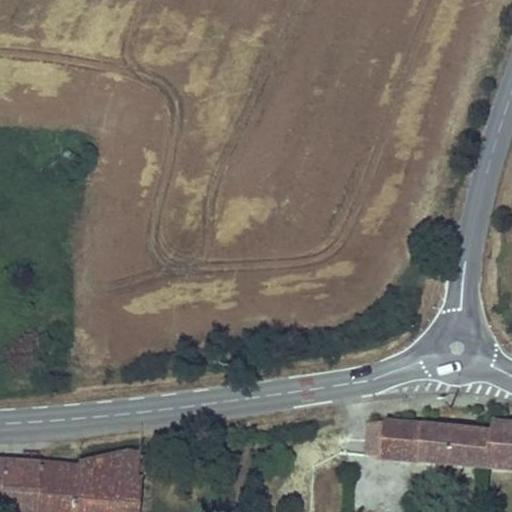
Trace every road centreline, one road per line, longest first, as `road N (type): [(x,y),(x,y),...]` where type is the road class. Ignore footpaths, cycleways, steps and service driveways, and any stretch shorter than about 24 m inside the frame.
road 1 (tertiary): [(0,423),(373,379),(456,347)]
road 2 (tertiary): [(511,97),(465,250),(456,347)]
